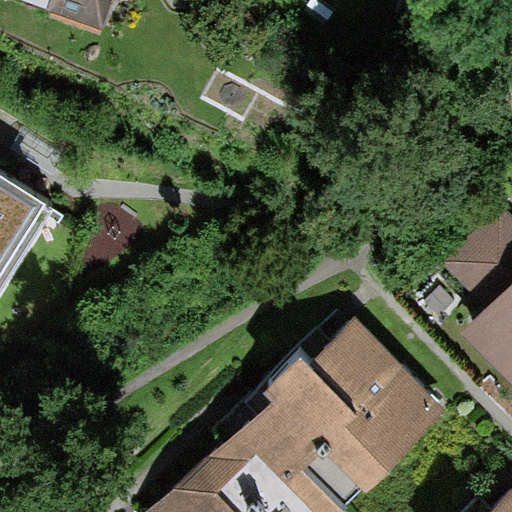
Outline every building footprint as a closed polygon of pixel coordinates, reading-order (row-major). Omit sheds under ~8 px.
[(103,0),(42,0),(96,19),(103,0)] [(0,175),(0,290),(53,209),(0,175)] [(511,217),(496,200),(442,248),(481,292),(464,308),(511,362),(511,217)] [(328,511),(446,403),(356,307),(315,346),(303,333),(266,367),(278,379),(138,510),(139,511),(328,511)] [(511,511),(511,478),(477,511),(465,499),(450,511),(511,511)]
